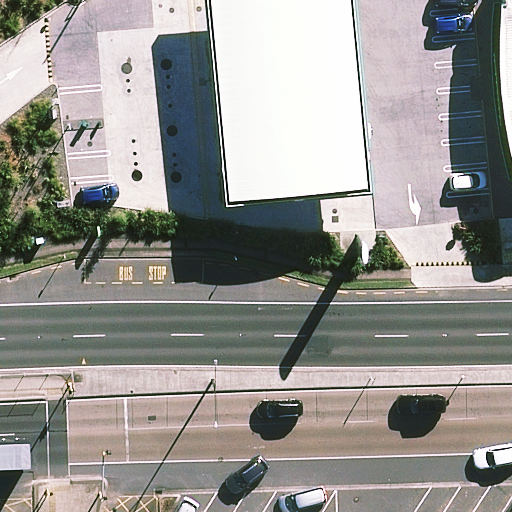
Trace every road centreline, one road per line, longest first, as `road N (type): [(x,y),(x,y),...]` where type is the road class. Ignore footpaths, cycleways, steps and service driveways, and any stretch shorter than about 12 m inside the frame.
road 1 (trunk): [(511,421),(0,435)]
road 2 (trunk): [(0,338),(511,332)]
